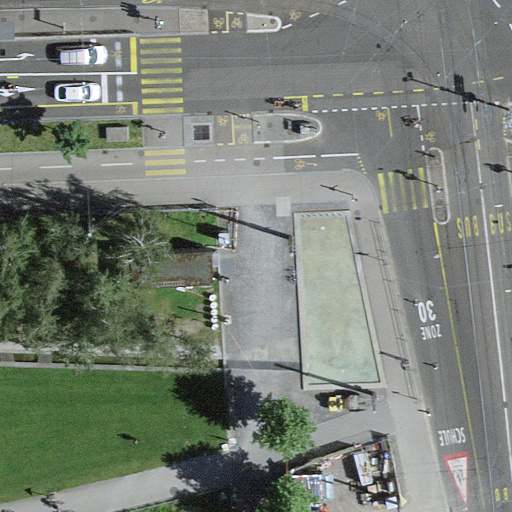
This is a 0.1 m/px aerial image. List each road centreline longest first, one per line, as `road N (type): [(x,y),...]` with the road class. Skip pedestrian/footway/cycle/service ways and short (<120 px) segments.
road 1 (motorway): [(0,36),(511,15)]
road 2 (tertiary): [(386,58),(469,511)]
road 3 (primary): [(0,74),(386,58)]
road 4 (primary): [(386,58),(511,47)]
